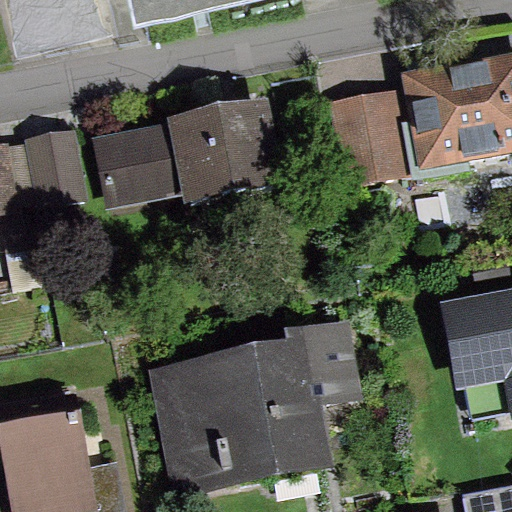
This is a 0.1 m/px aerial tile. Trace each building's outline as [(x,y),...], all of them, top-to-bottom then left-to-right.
[(254,0),(133,0),(140,26),(254,0)] [(511,51),(405,70),(423,171),(511,155),(511,51)] [(399,93),(326,105),(340,187),(412,175),(399,93)] [(251,109),(97,135),(108,203),(263,177),(251,109)] [(70,131),(0,141),(0,211),(80,199),(70,131)] [(511,284),(430,303),(448,384),(500,372),(510,420),(511,419),(511,284)] [(289,340),(150,366),(174,496),(332,466),(322,410),(368,402),(352,317),(287,329),(289,340)] [(80,409),(2,423),(18,511),(125,511),(116,463),(91,467),(80,409)] [(511,511),(511,491),(467,499),(469,511),(511,511)]
